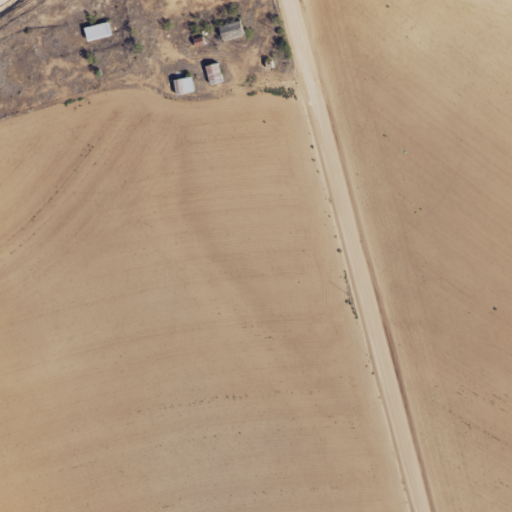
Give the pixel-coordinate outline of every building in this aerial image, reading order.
[(224,40),(246,33),(241,19),(219,26),(224,40)] [(87,40),(112,35),(109,21),(84,27),(87,40)] [(203,36),(196,35),(195,43),(201,44),(203,36)] [(209,84),(223,81),(219,62),(205,65),(209,84)] [(176,94),(195,90),(192,76),(174,80),(176,94)]
